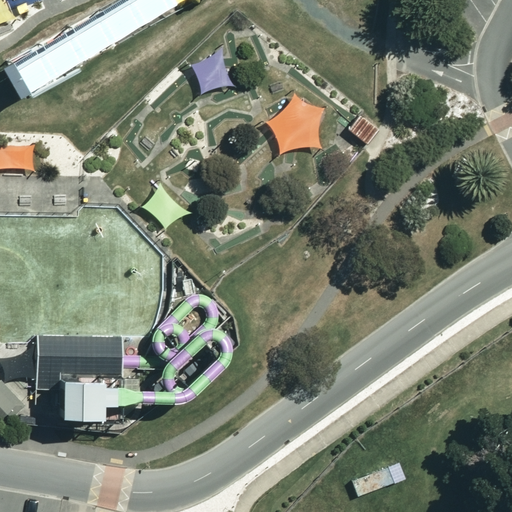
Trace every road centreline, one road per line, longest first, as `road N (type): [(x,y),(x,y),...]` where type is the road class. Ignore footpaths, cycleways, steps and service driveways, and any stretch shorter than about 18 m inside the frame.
road 1 (unclassified): [(163,492),(222,469),(511,257)]
road 2 (unclassified): [(163,492),(0,466)]
